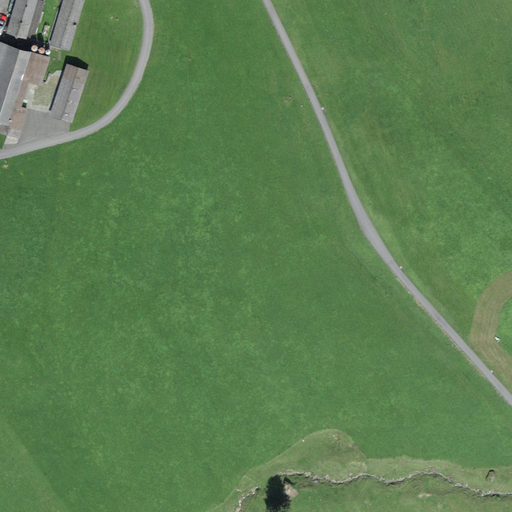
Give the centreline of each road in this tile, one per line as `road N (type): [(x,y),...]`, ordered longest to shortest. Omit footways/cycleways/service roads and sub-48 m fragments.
road 1 (unclassified): [(266,0),(375,241),(511,400)]
road 2 (unclassified): [(0,154),(71,136),(115,111),(145,48),(143,0)]
